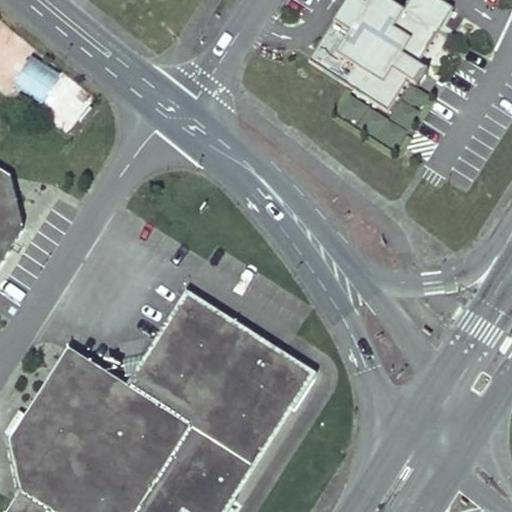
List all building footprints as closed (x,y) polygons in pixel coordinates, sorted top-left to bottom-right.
[(418,0),(406,20),(375,0),(355,0),(316,61),(311,69),(348,93),(390,120),(410,88),(420,95),(430,80),(419,73),(455,17),(428,0),(418,0)] [(0,38),(0,72),(44,102),(61,78),(0,38)] [(0,234),(17,207),(11,180),(0,173),(0,234)] [(17,207),(0,234),(0,268),(24,230),(17,207)] [(150,360),(102,374),(254,468),(291,410),(294,412),(314,382),(313,375),(282,355),(280,359),(218,319),(221,316),(193,299),(189,297),(187,298),(166,328),(169,330),(150,360)] [(22,496),(48,511),(228,511),(236,501),(232,500),(254,468),(102,374),(70,353),(48,385),(65,459),(16,469),(22,496)] [(10,444),(16,469),(65,459),(48,385),(10,444)] [(48,511),(22,496),(10,511),(48,511)]
